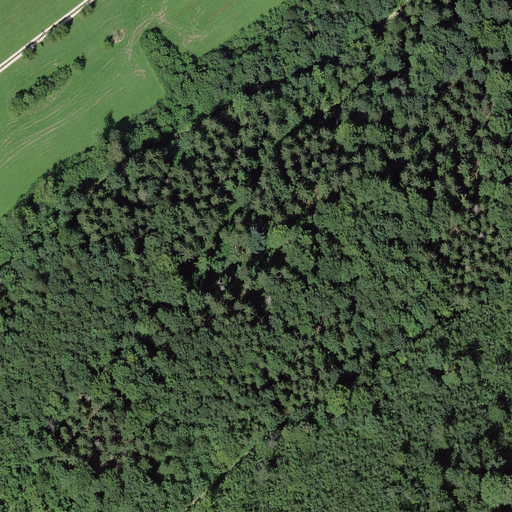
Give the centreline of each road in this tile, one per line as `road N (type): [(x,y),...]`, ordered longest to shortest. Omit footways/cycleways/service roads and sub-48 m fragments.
road 1 (track): [(8,511),(51,435),(145,328),(207,280),(441,152),(511,104)]
road 2 (track): [(408,0),(320,72),(174,135),(74,198),(0,278)]
road 3 (track): [(511,292),(267,439),(186,511)]
